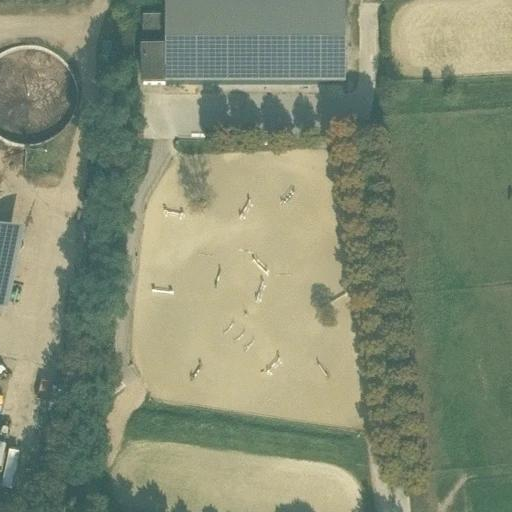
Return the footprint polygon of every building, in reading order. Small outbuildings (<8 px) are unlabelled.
[(164,85),(344,85),(344,3),(235,2),(165,2),(164,2),(164,16),(142,16),(142,84),(164,84),(164,85)] [(47,53),(28,48),(9,51),(0,57),(0,138),(6,143),(25,148),(45,144),(61,134),(72,118),(77,99),(74,80),(63,64),(47,53)] [(0,241),(10,243),(0,293),(0,316),(8,318),(24,235),(0,230),(0,241)] [(0,293),(10,243),(0,241),(0,293)] [(0,405),(12,407),(17,372),(5,370),(0,405)]
